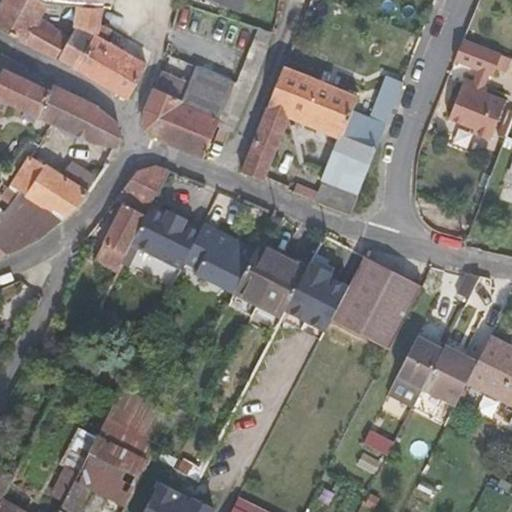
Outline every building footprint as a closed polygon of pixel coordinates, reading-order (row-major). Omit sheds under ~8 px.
[(4,0),(0,8),(0,30),(26,44),(26,47),(54,61),(61,65),(74,71),(100,27),(101,23),(103,7),(78,6),(77,13),(74,31),(68,43),(38,26),(49,5),(39,0),(4,0)] [(245,0),(216,0),(241,10),(245,0)] [(100,27),(74,71),(104,88),(127,102),(147,66),(104,41),(110,30),(101,23),(100,27)] [(254,39),(267,45),(272,34),(258,28),(254,39)] [(268,47),(267,45),(254,39),(235,83),(219,121),(219,123),(234,129),(255,79),(268,47)] [(477,71),(489,75),(492,76),(501,54),(464,39),(454,62),(477,71)] [(32,77),(25,67),(4,54),(0,62),(0,125),(9,105),(51,124),(81,138),(94,107),(90,105),(52,88),(51,92),(49,91),(37,86),(29,83),(32,77)] [(197,67),(189,86),(182,105),(219,121),(235,83),(197,67)] [(289,118),(338,138),(341,139),(352,112),(358,98),(285,67),(268,109),(289,118)] [(477,71),(471,87),(482,92),(489,75),(477,71)] [(182,105),(189,86),(177,81),(171,97),(163,94),(170,77),(161,73),(161,74),(144,111),(143,133),(174,146),(203,158),(219,123),(219,121),(182,105)] [(370,118),(385,126),(402,83),(385,75),(370,118)] [(39,81),(32,77),(29,83),(37,86),(39,81)] [(171,97),(177,81),(170,77),(163,94),(171,97)] [(506,101),(482,92),(471,87),(462,84),(449,119),(472,128),(471,133),(490,140),(506,101)] [(90,142),(117,148),(117,130),(113,123),(94,107),(81,138),(90,142)] [(263,183),(287,122),(289,118),(268,109),(241,174),(263,183)] [(370,118),(352,112),(341,139),(338,138),(323,179),(322,183),(357,196),(385,126),(370,118)] [(64,178),(29,157),(10,186),(20,192),(0,217),(0,250),(5,255),(7,256),(40,241),(62,221),(91,193),(99,180),(73,164),(64,178)] [(94,261),(117,274),(132,245),(152,207),(169,172),(169,170),(156,165),(143,170),(136,172),(115,202),(122,205),(94,261)] [(317,195),(313,203),(349,216),(357,196),(322,183),(317,195)] [(294,188),(292,195),(313,203),(317,195),(294,188)] [(168,215),(152,207),(132,245),(182,271),(186,262),(202,232),(186,224),(187,220),(169,211),(168,215)] [(255,252),(204,226),(202,232),(186,262),(200,269),(196,275),(233,294),(255,252)] [(233,295),(282,320),(286,312),(299,287),(309,268),(259,243),(255,252),(233,294),(233,295)] [(422,287),(363,257),(338,307),(331,319),(390,349),(394,341),(422,287)] [(456,295),(468,301),(480,277),(466,274),(456,295)] [(338,307),(299,287),(286,312),(325,331),(331,319),(338,307)] [(389,392),(414,406),(423,388),(443,349),(418,336),(411,350),(405,361),(389,392)] [(466,384),(511,407),(511,346),(491,336),(478,360),(466,384)] [(388,353),(405,361),(411,350),(394,341),(390,349),(388,353)] [(478,360),(446,344),(443,349),(423,388),(456,405),(466,384),(478,360)] [(174,410),(124,384),(96,437),(147,463),(150,458),(174,410)] [(54,479),(37,511),(58,511),(74,480),(96,437),(79,428),(59,465),(65,468),(58,480),(54,479)] [(395,443),(370,430),(363,444),(388,457),(395,443)] [(147,463),(96,437),(74,480),(58,511),(80,511),(92,489),(125,507),(145,468),(147,463)] [(0,502),(2,499),(13,477),(0,470),(0,502)] [(142,511),(212,511),(214,508),(193,498),(189,507),(175,500),(179,492),(158,481),(142,511)] [(268,511),(239,497),(231,511),(268,511)] [(26,511),(2,499),(0,502),(0,511),(26,511)]
